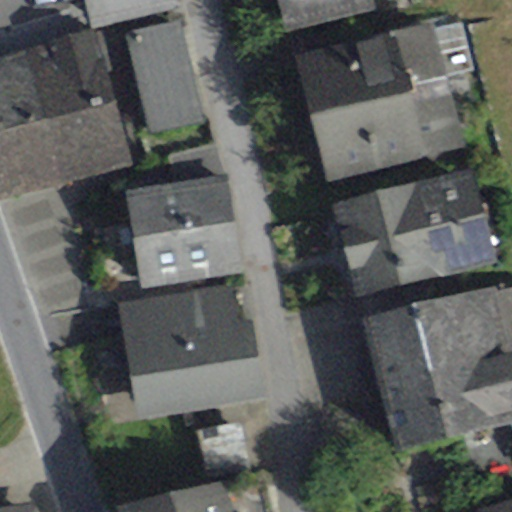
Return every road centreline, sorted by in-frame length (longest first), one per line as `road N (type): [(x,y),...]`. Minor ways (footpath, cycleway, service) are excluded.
road 1 (residential): [(296,511),(251,190),(206,0)]
road 2 (residential): [(0,279),(82,511)]
